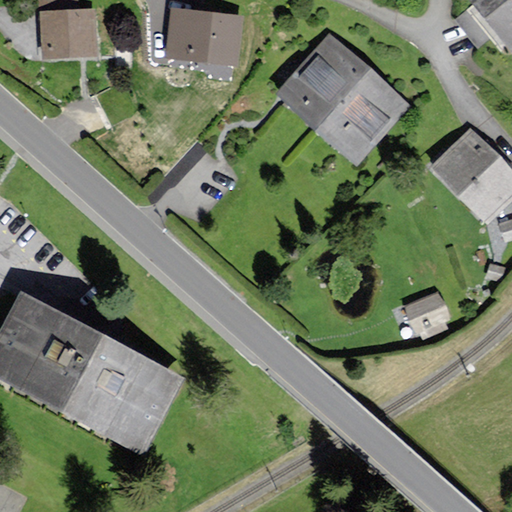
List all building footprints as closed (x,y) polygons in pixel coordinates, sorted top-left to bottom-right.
[(46,0),(41,0),(43,57),(95,55),(93,10),(77,10),(76,0),(46,0)] [(511,0),(470,0),(511,50),(511,0)] [(176,10),(171,55),(236,63),(241,18),(176,10)] [(330,39),(282,94),(357,159),(405,103),(330,39)] [(511,179),(470,135),(433,169),(487,227),(511,203),(511,179)] [(440,292),(406,311),(420,335),(454,316),(440,292)] [(24,296),(0,339),(0,371),(143,451),(181,383),(24,296)]
